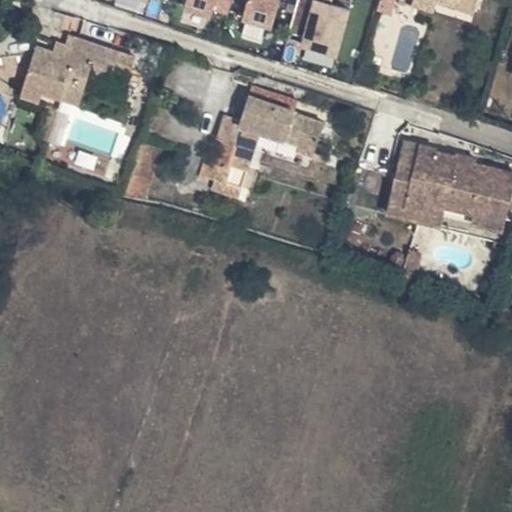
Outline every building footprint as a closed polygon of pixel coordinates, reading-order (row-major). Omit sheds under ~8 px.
[(234,13),(235,0),(190,0),(190,8),(234,13)] [(249,0),(242,30),(271,38),(280,0),(249,0)] [(343,0),(306,0),(298,30),(309,33),(302,58),(337,67),(354,3),(343,0)] [(453,0),(422,0),(432,3),(431,8),(450,13),(453,0)] [(505,0),(483,0),(481,9),(501,14),(505,0)] [(511,26),(502,24),(493,53),(511,58),(509,69),(507,77),(511,78),(511,26)] [(114,54),(77,43),(70,64),(61,62),(50,59),(32,53),(23,83),(61,93),(58,104),(76,109),(84,81),(104,87),(108,74),(114,54)] [(64,50),(54,46),(50,59),(61,62),(64,50)] [(509,69),(511,58),(493,53),(490,65),(509,69)] [(134,60),(114,54),(108,74),(128,80),(134,60)] [(151,101),(164,62),(146,56),(144,64),(134,60),(128,80),(124,92),(131,95),(134,85),(139,86),(136,96),(151,101)] [(39,106),(41,99),(58,104),(61,93),(23,83),(18,99),(39,106)] [(295,111),(247,96),(239,127),(231,124),(224,147),(240,152),(256,157),(262,134),(297,143),(295,150),(312,156),(321,123),(293,115),(295,111)] [(403,137),(386,198),(422,207),(423,200),(443,205),(446,196),(475,203),(473,213),(502,220),(511,182),(511,171),(476,162),(475,167),(453,161),(455,155),(437,150),(438,145),(403,137)] [(256,157),(240,152),(236,167),(252,173),(256,157)] [(455,155),(453,161),(475,167),(476,162),(477,157),(456,152),(455,155)] [(475,203),(446,196),(443,205),(473,213),(475,203)] [(422,207),(386,198),(383,211),(439,225),(443,205),(423,200),(422,207)] [(502,220),(473,213),(471,223),(499,231),(502,220)] [(393,246),(387,269),(400,272),(406,250),(393,246)] [(387,269),(384,278),(395,282),(405,284),(408,275),(400,272),(387,269)]
